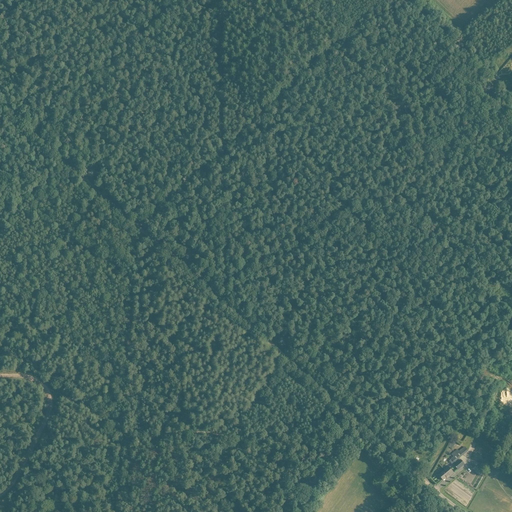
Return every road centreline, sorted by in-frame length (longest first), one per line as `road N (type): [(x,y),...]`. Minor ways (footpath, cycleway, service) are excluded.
road 1 (track): [(134,227),(115,504),(9,500),(4,511)]
road 2 (track): [(511,103),(219,284)]
road 3 (track): [(432,485),(220,302)]
road 4 (track): [(323,392),(511,198)]
road 5 (track): [(123,436),(218,433),(301,448),(335,402)]
road 6 (track): [(379,0),(218,150)]
road 7 (track): [(177,0),(28,134)]
road 8 (track): [(511,319),(423,478)]
road 9 (track): [(0,347),(96,194)]
road 10 (track): [(0,375),(25,376),(53,394),(9,500)]
road 11 (track): [(220,302),(218,150)]
road 12 (track): [(218,150),(215,0)]
road 13 (track): [(412,0),(511,102)]
